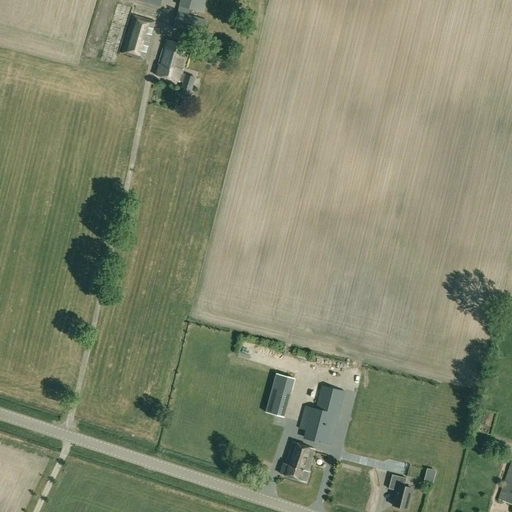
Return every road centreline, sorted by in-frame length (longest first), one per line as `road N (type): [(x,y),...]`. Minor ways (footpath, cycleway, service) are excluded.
road 1 (unknown): [(70,437),(140,104)]
road 2 (tertiary): [(299,511),(0,413)]
